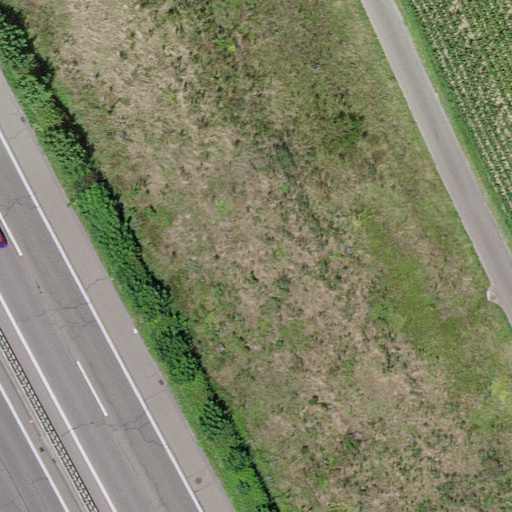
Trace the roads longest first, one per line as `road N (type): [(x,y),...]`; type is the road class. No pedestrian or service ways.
road 1 (motorway): [(163,511),(0,205)]
road 2 (unclassified): [(511,276),(379,0)]
